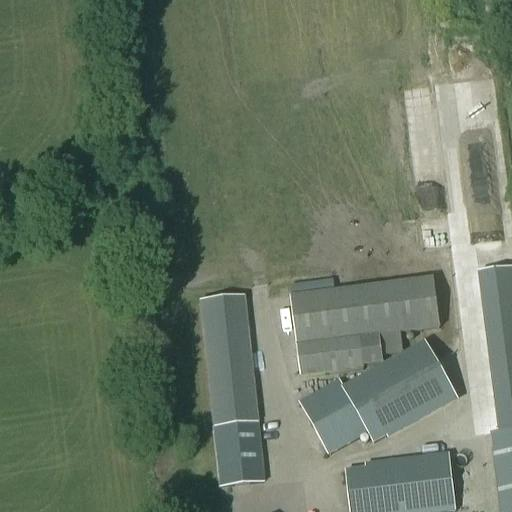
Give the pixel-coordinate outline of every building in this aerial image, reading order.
[(301,380),(363,372),(363,369),(382,367),(381,358),(402,356),(400,336),(439,331),(433,282),(290,300),(301,380)] [(242,300),(198,305),(220,503),(228,502),(227,497),(233,496),(232,488),(262,485),(242,300)] [(339,382),(299,404),(328,457),(367,436),(374,447),(455,402),(423,346),(344,391),(339,382)] [(499,436),(492,437),(501,511),(511,511),(511,434),(506,435),(499,436)] [(349,511),(455,511),(450,460),(439,461),(345,472),(349,511)]
